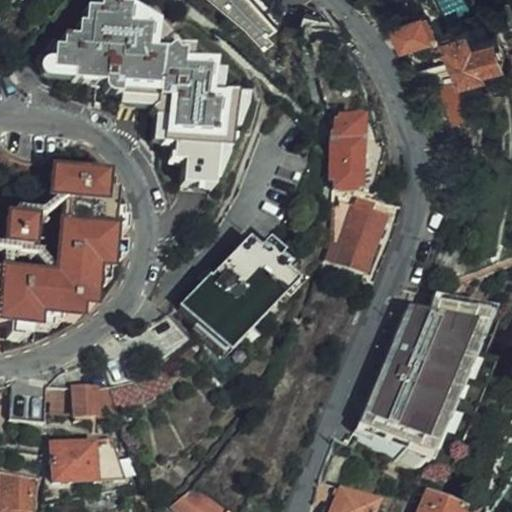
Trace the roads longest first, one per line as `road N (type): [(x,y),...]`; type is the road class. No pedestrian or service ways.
road 1 (secondary): [(329,0),(373,51),(400,99),(418,157),(413,217),(296,511)]
road 2 (residential): [(0,118),(77,126),(117,154),(142,197),(146,258),(132,300),(112,325),(70,351),(0,369)]
